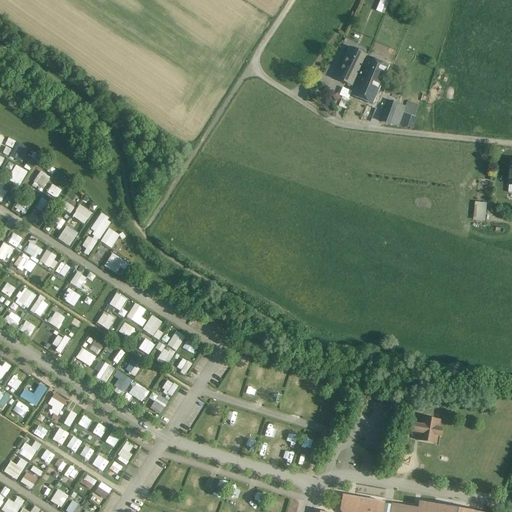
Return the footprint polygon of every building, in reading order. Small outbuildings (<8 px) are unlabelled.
[(380,0),(376,11),(384,14),(389,0),(380,0)] [(367,56),(351,47),(343,62),(360,71),(367,56)] [(390,67),(370,58),(364,71),(384,80),(390,67)] [(360,71),(343,62),(335,77),(352,86),(360,71)] [(384,80),(364,71),(354,96),(374,104),(384,80)] [(342,88),(339,95),(348,99),(351,91),(342,88)] [(350,100),(343,97),(339,107),(346,110),(350,100)] [(406,106),(390,100),(382,121),(400,128),(400,125),(404,113),(406,106)] [(419,105),(407,101),(406,106),(404,113),(415,116),(419,105)] [(415,116),(404,113),(400,125),(412,128),(416,116),(415,116)] [(5,146),(13,147),(14,140),(7,138),(5,146)] [(21,163),(29,148),(17,142),(9,156),(21,163)] [(8,156),(11,148),(5,146),(2,153),(8,156)] [(31,169),(35,160),(29,157),(25,166),(31,169)] [(17,166),(8,179),(17,186),(27,173),(17,166)] [(32,181),(41,188),(50,178),(41,170),(32,181)] [(51,183),(46,192),(56,198),(61,189),(51,183)] [(41,198),(33,209),(41,215),(49,204),(41,198)] [(63,200),(59,206),(70,212),(73,206),(63,200)] [(473,219),(485,221),(487,203),(476,201),(473,219)] [(17,212),(26,212),(25,203),(17,203),(17,212)] [(80,205),(72,215),(83,224),(91,213),(80,205)] [(100,213),(90,228),(95,231),(91,238),(88,236),(80,247),(90,253),(111,220),(100,213)] [(58,239),(70,246),(78,232),(65,225),(58,239)] [(109,228),(100,241),(111,248),(119,235),(109,228)] [(9,237),(18,241),(20,237),(11,233),(9,237)] [(34,244),(37,239),(31,236),(28,241),(34,244)] [(5,243),(19,249),(22,244),(7,237),(5,243)] [(23,250),(34,260),(41,251),(31,242),(23,250)] [(53,260),(55,257),(48,252),(41,261),(52,269),(57,262),(53,260)] [(116,273),(120,267),(125,270),(129,264),(112,252),(104,265),(116,273)] [(21,271),(24,267),(31,272),(35,265),(19,255),(12,266),(21,271)] [(60,263),(56,273),(65,277),(69,266),(60,263)] [(32,279),(42,285),(50,273),(40,267),(32,279)] [(78,289),(86,278),(77,271),(69,282),(78,289)] [(92,281),(87,293),(98,298),(103,286),(92,281)] [(1,292),(10,297),(15,287),(6,282),(1,292)] [(23,287),(15,301),(27,309),(36,294),(23,287)] [(69,287),(62,295),(72,302),(78,294),(69,287)] [(120,309),(126,300),(116,293),(108,304),(124,315),(126,313),(120,309)] [(146,320),(140,317),(145,309),(135,303),(126,317),(141,326),(146,320)] [(10,311),(4,320),(14,328),(21,319),(10,311)] [(57,328),(64,318),(55,311),(48,321),(57,328)] [(104,312),(97,322),(106,329),(114,319),(104,312)] [(153,336),(161,321),(151,315),(143,330),(153,336)] [(71,334),(79,324),(70,317),(62,328),(71,334)] [(29,337),(35,326),(25,320),(19,330),(29,337)] [(118,330),(127,338),(134,330),(125,322),(118,330)] [(157,329),(153,336),(159,339),(162,332),(157,329)] [(177,350),(184,335),(175,330),(167,346),(177,350)] [(47,347),(53,339),(43,332),(37,341),(47,347)] [(65,350),(72,342),(60,334),(49,349),(55,354),(61,347),(65,350)] [(91,345),(89,349),(98,354),(104,345),(89,336),(86,342),(91,345)] [(145,338),(138,348),(148,354),(155,344),(145,338)] [(157,360),(165,365),(174,352),(166,347),(157,360)] [(81,348),(72,364),(76,367),(80,361),(90,366),(96,356),(81,348)] [(182,358),(176,368),(185,373),(191,363),(182,358)] [(237,368),(246,372),(250,361),(240,358),(237,368)] [(130,359),(124,370),(134,376),(141,366),(130,359)] [(0,378),(10,366),(5,362),(1,367),(0,365),(0,378)] [(95,377),(105,383),(114,368),(104,362),(95,377)] [(142,381),(152,388),(160,376),(150,369),(142,381)] [(113,391),(122,396),(132,379),(116,371),(113,376),(119,379),(113,391)] [(6,384),(15,391),(22,382),(14,375),(6,384)] [(161,390),(172,396),(177,386),(167,380),(161,390)] [(39,383),(33,393),(24,388),(19,397),(36,406),(46,387),(39,383)] [(128,394),(143,401),(148,390),(134,383),(128,394)] [(0,391),(0,399),(6,404),(12,396),(2,389),(0,391)] [(152,392),(148,398),(155,402),(152,407),(161,413),(168,401),(152,392)] [(47,404),(52,407),(50,411),(58,415),(67,400),(54,393),(47,404)] [(18,401),(12,409),(22,416),(28,408),(18,401)] [(60,421),(70,426),(77,413),(67,408),(60,421)] [(440,420),(422,417),(421,425),(413,424),(412,432),(420,433),(418,441),(436,444),(437,436),(441,437),(442,429),(439,428),(440,420)] [(95,439),(99,428),(94,426),(90,437),(95,439)] [(58,430),(52,438),(60,444),(67,436),(58,430)] [(105,442),(113,447),(119,439),(110,434),(105,442)] [(316,444),(318,436),(310,434),(308,442),(316,444)] [(31,446),(24,442),(18,453),(30,460),(40,444),(35,440),(31,446)] [(125,465),(132,455),(129,452),(133,446),(127,441),(115,458),(125,465)] [(95,461),(103,468),(110,459),(101,453),(95,461)] [(3,471),(16,480),(27,462),(20,458),(16,464),(10,461),(3,471)] [(55,471),(59,474),(67,463),(63,460),(55,471)] [(33,466),(30,470),(39,476),(42,472),(33,466)] [(69,468),(64,475),(71,481),(77,474),(69,468)] [(31,489),(38,480),(26,472),(20,481),(31,489)] [(79,482),(90,490),(96,481),(86,473),(79,482)] [(101,482),(94,491),(104,499),(111,490),(101,482)] [(236,485),(233,493),(241,495),(244,487),(236,485)] [(0,492),(0,493),(5,497),(10,490),(4,486),(0,492)] [(57,489),(50,500),(60,508),(68,496),(57,489)] [(17,496),(13,502),(8,499),(1,510),(3,511),(16,511),(24,500),(17,496)] [(382,511),(384,503),(343,496),(340,510),(341,511),(382,511)] [(67,511),(78,511),(82,507),(72,500),(65,510),(67,511)] [(472,511),(420,503),(419,509),(392,504),(390,511),(472,511)]
